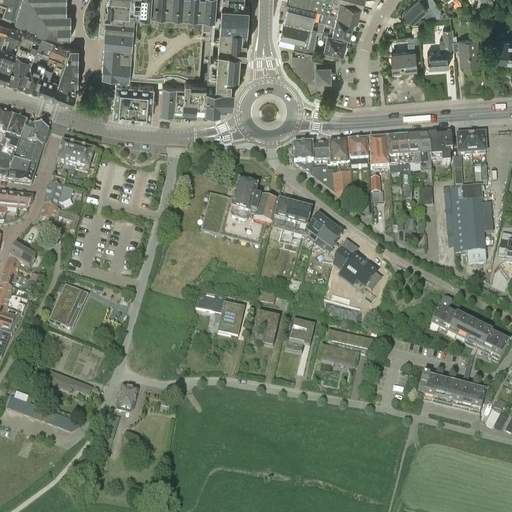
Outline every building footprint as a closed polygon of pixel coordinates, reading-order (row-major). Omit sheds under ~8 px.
[(1,0),(7,2),(5,7),(2,15),(36,27),(35,30),(58,37),(62,37),(62,36),(70,37),(71,12),(67,12),(66,0),(1,0)] [(109,0),(107,24),(105,24),(105,22),(104,22),(101,72),(162,77),(159,109),(174,110),(182,111),(182,110),(182,105),(196,107),(196,106),(203,107),(204,107),(204,106),(204,102),(219,103),(219,102),(219,98),(226,99),(226,97),(232,97),(234,68),(234,67),(232,67),(233,58),(238,58),(240,48),(241,36),(244,37),(245,37),(248,3),(243,3),(243,0),(109,0)] [(326,14),(336,16),(339,1),(333,0),(288,0),(288,4),(305,9),(317,12),(326,14)] [(435,18),(423,0),(415,0),(403,11),(411,21),(422,12),(426,19),(435,18)] [(360,7),(339,1),(336,16),(353,21),(356,21),(360,7)] [(305,9),(288,4),(285,13),(314,21),(317,12),(305,9)] [(472,15),(466,8),(456,8),(457,16),(472,15)] [(317,12),(314,21),(312,30),(317,31),(322,32),(324,23),(326,14),(317,12)] [(312,30),(314,21),(285,13),(283,23),(303,27),(312,30)] [(353,21),(336,16),(326,14),(324,23),(335,25),(351,29),(353,21)] [(312,52),(316,37),(317,31),(312,30),(303,27),(283,23),(279,38),(294,42),(293,47),(293,48),(295,48),(312,52)] [(0,50),(8,27),(0,24),(0,50)] [(333,32),(349,36),(351,29),(335,25),(333,32)] [(23,32),(8,27),(0,50),(0,77),(5,79),(23,32)] [(452,52),(452,50),(452,41),(451,41),(450,29),(442,30),(442,40),(438,40),(439,52),(427,53),(427,67),(448,66),(447,52),(452,52)] [(329,33),(322,32),(317,31),(316,37),(324,39),(324,38),(327,39),(324,49),(344,55),(349,37),(344,36),(344,37),(333,34),(329,33)] [(5,79),(23,85),(40,38),(23,32),(5,79)] [(53,43),(40,38),(23,85),(36,90),(42,73),(48,56),(53,43)] [(452,41),(452,50),(460,50),(460,65),(478,64),(477,48),(475,48),(474,40),(452,41)] [(511,40),(498,40),(498,41),(495,41),(495,48),(497,48),(496,60),(511,60),(511,40)] [(415,68),(413,42),(407,43),(407,51),(390,52),(391,70),(415,68)] [(64,62),(69,47),(61,46),(53,43),(48,56),(64,62)] [(78,47),(70,47),(64,62),(58,79),(52,96),(71,103),(76,88),(74,87),(75,83),(77,83),(78,47)] [(326,61),(313,58),(314,55),(311,55),(312,52),(295,48),(294,52),(292,52),(292,53),(293,53),(293,54),(292,54),(294,64),(301,73),(311,77),(312,77),(312,78),(312,76),(317,76),(317,79),(329,78),(329,66),(325,66),(325,62),(326,62),(326,61)] [(52,96),(58,79),(42,73),(36,90),(52,96)] [(113,113),(150,116),(153,84),(115,82),(113,113)] [(0,152),(13,119),(0,114),(0,152)] [(0,182),(5,183),(12,162),(27,123),(13,119),(0,152),(0,182)] [(48,131),(27,123),(12,162),(36,170),(40,155),(42,148),(43,145),(48,131)] [(469,135),(471,155),(471,158),(484,157),(482,137),(477,137),(477,134),(469,135)] [(471,155),(469,135),(462,136),(462,138),(457,138),(458,156),(471,155)] [(428,138),(427,138),(429,164),(430,172),(432,172),(431,160),(443,159),(443,164),(452,163),(451,151),(454,151),(452,138),(452,137),(451,136),(449,136),(448,136),(446,137),(446,138),(446,141),(443,141),(441,141),(441,139),(428,140),(428,138)] [(429,164),(427,138),(416,139),(418,167),(421,167),(421,173),(430,172),(429,164)] [(416,139),(407,140),(409,168),(418,167),(416,139)] [(407,140),(397,141),(399,175),(400,202),(411,202),(409,168),(407,140)] [(369,171),(388,170),(385,141),(365,143),(367,162),(367,172),(369,172),(369,171)] [(387,161),(388,170),(388,176),(399,175),(397,141),(385,141),(387,161)] [(56,164),(69,167),(71,159),(73,159),(74,156),(72,155),(74,147),(62,143),(56,164)] [(367,162),(365,143),(363,143),(347,144),(348,162),(349,168),(367,167),(367,162)] [(337,167),(338,176),(350,175),(349,168),(348,162),(347,144),(327,146),(329,168),(337,167)] [(329,168),(327,146),(311,147),(312,165),(326,164),(327,168),(329,168)] [(71,159),(69,167),(89,173),(94,152),(74,147),(72,155),(74,156),(73,159),(71,159)] [(312,166),(312,165),(311,147),(291,149),(293,167),(310,177),(312,166)] [(461,160),(452,160),(455,188),(462,187),(461,171),(461,160)] [(12,162),(5,183),(18,185),(30,186),(36,170),(12,162)] [(322,186),(324,179),(327,169),(311,170),(310,177),(322,186)] [(351,199),(350,175),(338,176),(333,176),(333,172),(328,172),(328,169),(327,169),(324,179),(322,186),(333,195),(334,196),(352,209),(351,199)] [(50,183),(58,186),(63,187),(65,181),(52,177),(50,183)] [(379,196),(378,185),(377,181),(370,182),(371,196),(372,205),(383,204),(383,195),(379,196)] [(58,188),(58,186),(50,183),(50,185),(49,185),(43,206),(45,206),(56,210),(58,204),(62,205),(69,201),(72,192),(58,188)] [(277,205),(259,200),(259,198),(254,196),(256,189),(256,188),(255,188),(251,187),(246,185),(246,186),(238,183),(237,183),(237,184),(232,202),(208,196),(208,197),(210,197),(207,208),(205,208),(205,209),(207,209),(204,220),(202,220),(202,221),(203,221),(200,232),(199,232),(198,233),(218,238),(218,236),(222,237),(221,239),(222,239),(223,237),(234,240),(233,242),(235,242),(235,241),(245,243),(244,245),(246,245),(246,244),(257,246),(257,248),(258,249),(264,225),(266,225),(271,227),(275,214),(277,205)] [(428,190),(427,186),(421,187),(422,207),(433,207),(432,190),(428,190)] [(454,255),(467,254),(468,254),(464,212),(482,211),(481,201),(482,201),(481,187),(449,189),(454,255)] [(4,209),(15,211),(18,196),(6,194),(4,209)] [(32,198),(18,196),(15,211),(27,212),(33,201),(32,198)] [(282,230),(289,206),(277,203),(277,205),(275,214),(271,227),(282,230)] [(482,211),(484,234),(493,233),(490,204),(481,205),(482,211)] [(56,210),(45,206),(40,220),(54,225),(57,218),(59,212),(59,211),(56,210)] [(282,230),(293,233),(300,209),(289,206),(282,230)] [(311,212),(300,209),(293,233),(302,235),(301,240),(303,241),(304,238),(311,212)] [(468,254),(467,254),(468,266),(485,264),(484,253),(485,253),(482,211),(464,212),(468,254)] [(74,234),(79,219),(59,212),(57,218),(72,224),(69,233),(74,234)] [(313,238),(318,242),(329,228),(318,219),(311,228),(309,232),(307,239),(310,242),(313,238)] [(341,237),(329,228),(318,242),(322,245),(318,250),(324,254),(325,253),(330,257),(332,253),(331,252),(335,247),(334,246),(341,237)] [(510,237),(502,236),(498,258),(500,258),(502,261),(505,261),(504,262),(498,267),(508,281),(511,282),(511,244),(509,244),(510,237)] [(3,273),(17,277),(20,265),(29,270),(35,258),(15,247),(8,259),(3,273)] [(354,259),(342,274),(363,290),(374,276),(354,259)] [(0,286),(13,290),(17,277),(3,273),(0,284),(0,286)] [(32,293),(35,283),(30,281),(26,291),(32,293)] [(21,319),(29,297),(27,296),(13,290),(0,286),(0,310),(6,313),(21,319)] [(66,287),(50,321),(60,326),(63,321),(72,325),(82,304),(81,303),(85,296),(66,287)] [(256,293),(254,302),(274,306),(276,297),(256,293)] [(369,293),(364,299),(371,304),(375,298),(369,293)] [(226,299),(219,297),(216,313),(222,314),(217,335),(227,338),(234,309),(224,306),(226,299)] [(446,313),(450,304),(442,300),(429,327),(473,349),(470,356),(474,357),(477,351),(481,353),(479,356),(496,365),(498,361),(498,362),(507,344),(446,313)] [(244,311),(234,309),(227,338),(237,340),(244,311)] [(12,338),(21,319),(6,313),(0,310),(0,333),(10,337),(12,338)] [(278,320),(256,315),(250,344),(272,349),(278,320)] [(290,322),(283,351),(301,355),(303,349),(309,350),(314,328),(308,327),(290,322)] [(0,360),(1,361),(10,337),(0,333),(0,360)] [(371,343),(328,333),(326,343),(330,344),(329,350),(321,348),(318,361),(354,369),(357,356),(370,359),(371,354),(369,353),(371,343)] [(41,360),(31,356),(28,363),(39,367),(41,360)] [(95,391),(91,389),(52,375),(48,386),(71,394),(72,391),(88,397),(90,392),(94,393),(95,391)] [(484,394),(421,378),(417,393),(423,394),(422,398),(479,413),(484,394)] [(137,392),(121,388),(115,408),(132,413),(137,392)] [(20,396),(18,401),(26,405),(28,399),(20,396)] [(82,426),(30,406),(26,405),(18,401),(10,399),(6,410),(71,434),(82,426)] [(492,430),(493,429),(498,417),(500,415),(500,414),(505,405),(498,401),(485,426),(492,430)] [(500,415),(498,417),(493,429),(500,433),(508,418),(500,414),(500,415)] [(119,421),(110,418),(107,429),(115,432),(119,421)] [(115,433),(107,431),(104,438),(112,441),(115,433)] [(112,442),(104,439),(99,455),(107,458),(112,442)]
